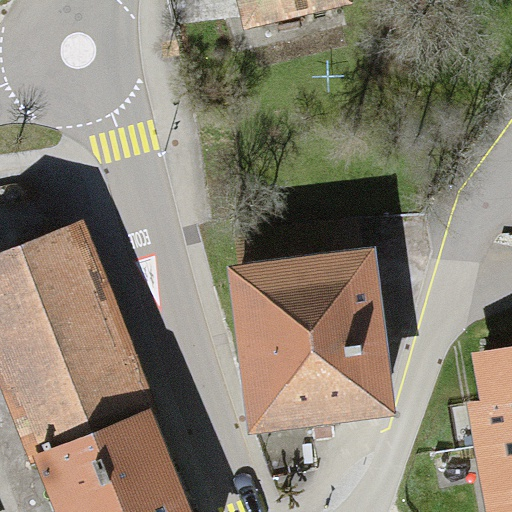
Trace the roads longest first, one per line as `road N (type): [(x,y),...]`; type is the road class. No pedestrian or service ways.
road 1 (residential): [(243,511),(120,141),(72,40)]
road 2 (residential): [(365,511),(467,275),(511,271)]
